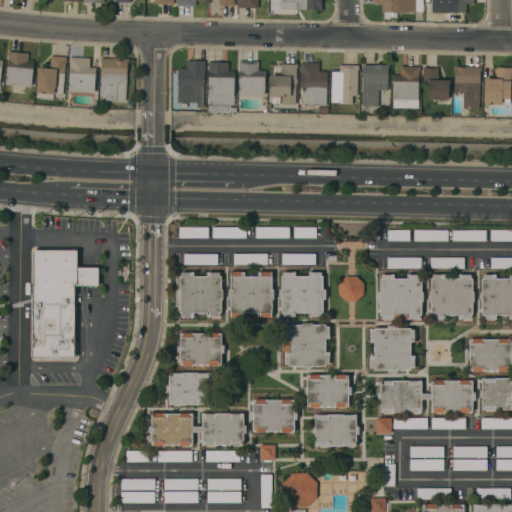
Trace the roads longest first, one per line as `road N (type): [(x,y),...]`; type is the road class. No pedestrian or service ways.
road 1 (primary): [(155,198),(511,206)]
road 2 (residential): [(161,36),(511,40)]
road 3 (tertiary): [(101,511),(100,465),(152,339),(155,198)]
road 4 (primary): [(511,180),(257,174)]
road 5 (residential): [(0,23),(161,36)]
road 6 (primary): [(155,171),(0,160)]
